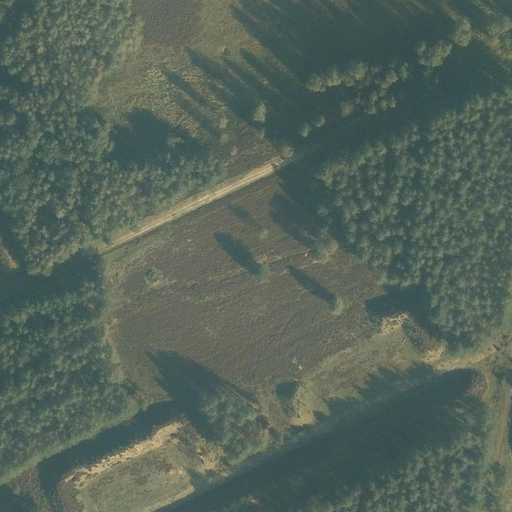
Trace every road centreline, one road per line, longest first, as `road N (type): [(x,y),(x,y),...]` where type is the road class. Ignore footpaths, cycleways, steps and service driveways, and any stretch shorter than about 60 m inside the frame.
road 1 (track): [(0,299),(511,60)]
road 2 (track): [(511,340),(156,511)]
